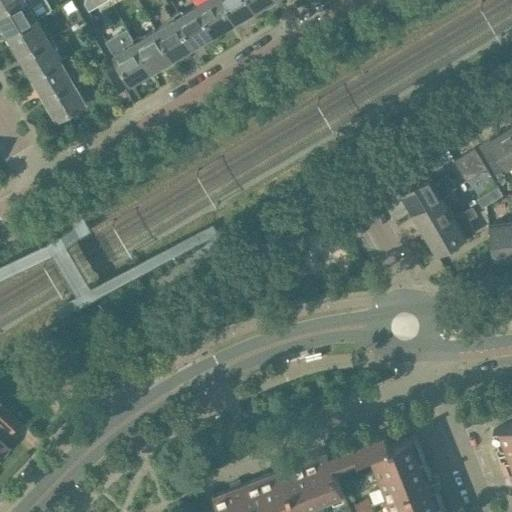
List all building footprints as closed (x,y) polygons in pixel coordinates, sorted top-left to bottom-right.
[(16,0),(0,9),(0,18),(9,33),(38,16),(52,8),(47,0),(16,0)] [(0,0),(0,9),(16,0),(0,0)] [(215,32),(236,20),(223,0),(202,0),(198,2),(215,32)] [(223,0),(236,20),(257,8),(252,0),(223,0)] [(194,44),(215,32),(198,2),(177,15),(194,44)] [(84,17),(79,10),(69,16),(73,23),(84,17)] [(174,56),(194,44),(177,15),(157,27),(174,56)] [(38,16),(9,33),(21,54),(50,37),(38,16)] [(153,69),(174,56),(157,27),(136,39),(153,69)] [(62,58),(50,37),(21,54),(33,75),(62,58)] [(132,81),(153,69),(136,39),(115,51),(132,81)] [(74,78),(62,58),(33,75),(45,96),(74,78)] [(113,62),(100,69),(114,93),(127,86),(113,62)] [(87,100),(74,78),(45,96),(57,117),(87,100)] [(497,172),(511,163),(511,126),(511,124),(490,137),(490,138),(480,144),(497,172)] [(488,166),(476,146),(465,152),(478,173),(488,166)] [(468,179),(478,173),(465,152),(455,158),(468,179)] [(436,180),(431,172),(402,189),(414,210),(444,193),(454,187),(456,186),(449,172),(436,180)] [(490,173),(483,177),(490,190),(497,186),(490,173)] [(490,190),(489,191),(494,199),(504,193),(499,185),(497,186),(490,190)] [(454,187),(444,193),(414,210),(426,231),(456,214),(450,205),(461,199),(454,187)] [(483,205),(494,199),(489,191),(479,197),(483,205)] [(472,204),(456,214),(426,231),(438,252),(476,230),(469,218),(478,214),(472,204)] [(495,256),(511,253),(511,220),(490,223),(495,256)] [(5,406),(0,411),(0,455),(10,445),(4,439),(21,422),(5,406)] [(511,420),(494,427),(500,444),(496,446),(501,459),(506,457),(511,473),(511,420)] [(391,445),(390,444),(386,433),(367,440),(372,452),(391,445)] [(436,471),(432,473),(427,458),(417,433),(390,444),(391,445),(372,452),(370,453),(383,486),(370,491),(374,502),(388,497),(393,511),(417,511),(444,502),(437,486),(441,484),(436,471)] [(367,440),(349,447),(354,459),(370,453),(372,452),(367,440)] [(330,454),(335,467),(354,459),(349,447),(330,454)] [(335,467),(330,454),(328,449),(298,460),(314,501),(344,490),(335,467)] [(277,469),(260,476),(274,511),(287,511),(314,501),(298,460),(287,465),(286,461),(276,465),(277,469)] [(231,482),(233,486),(214,493),(221,511),(274,511),(260,476),(243,482),(241,478),(231,482)] [(356,501),(360,511),(374,511),(375,511),(369,497),(356,501)] [(447,511),(444,502),(417,511),(447,511)]
